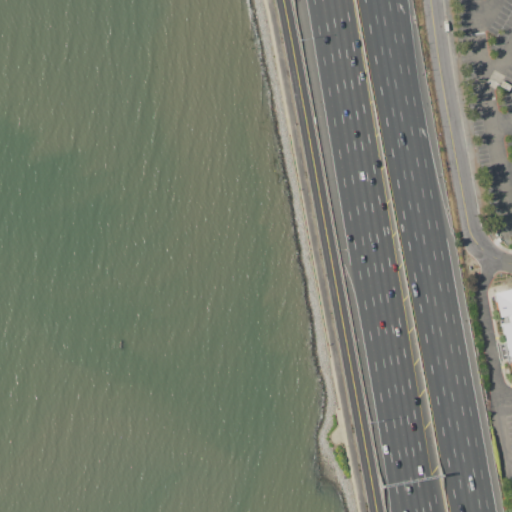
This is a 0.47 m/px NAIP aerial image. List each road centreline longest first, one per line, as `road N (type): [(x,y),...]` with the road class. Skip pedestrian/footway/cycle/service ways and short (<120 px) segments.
road 1 (tertiary): [(281,0),(375,511)]
road 2 (motorway): [(471,511),(405,145)]
road 3 (motorway): [(342,54),(398,406)]
road 4 (residential): [(494,257),(466,223),(428,0)]
